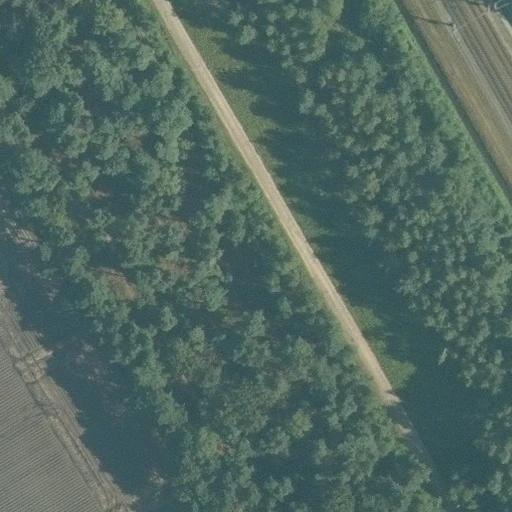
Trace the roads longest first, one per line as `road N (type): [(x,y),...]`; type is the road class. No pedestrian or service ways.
road 1 (unclassified): [(456,511),(161,0)]
road 2 (track): [(511,161),(420,0)]
